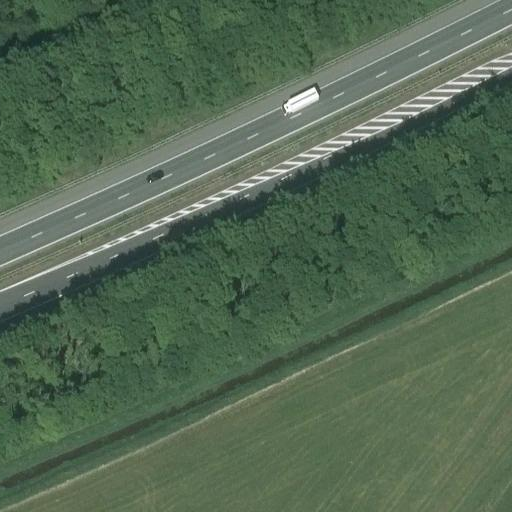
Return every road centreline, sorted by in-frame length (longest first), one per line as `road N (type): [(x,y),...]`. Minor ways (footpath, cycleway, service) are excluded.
road 1 (motorway): [(511,9),(0,251)]
road 2 (motorway): [(0,307),(263,197),(511,75)]
